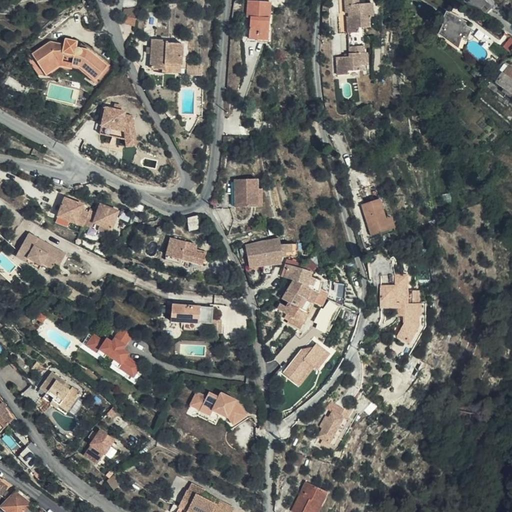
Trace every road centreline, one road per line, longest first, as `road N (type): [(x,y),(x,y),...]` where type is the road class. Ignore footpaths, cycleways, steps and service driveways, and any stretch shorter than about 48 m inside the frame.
road 1 (residential): [(268,511),(268,429),(252,295),(224,230),(202,203)]
road 2 (unknown): [(252,295),(170,296),(98,267),(0,205)]
road 3 (residential): [(101,0),(191,184),(142,195)]
road 4 (tertiary): [(202,203),(222,97),(227,0)]
road 5 (tertiary): [(114,511),(72,484),(0,383)]
